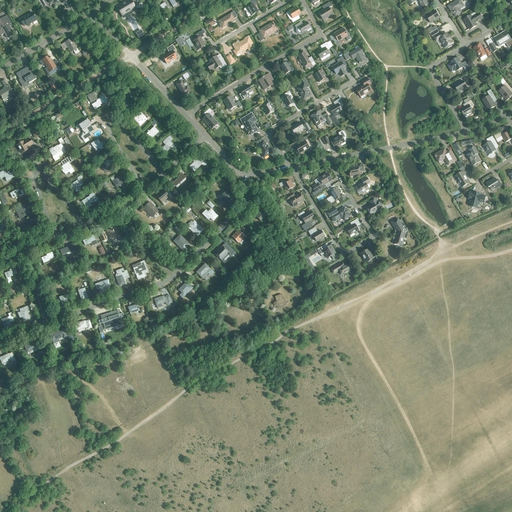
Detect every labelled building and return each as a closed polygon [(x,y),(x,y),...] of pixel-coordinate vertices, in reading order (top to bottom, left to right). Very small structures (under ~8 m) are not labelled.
[(125,4),(117,8),(122,16),(131,10),(133,13),(137,11),(130,0),(129,0),(125,3),(125,4)] [(173,0),(168,0),(173,8),(178,6),(176,3),(173,0)] [(248,7),(246,8),(251,16),(258,12),(254,6),(257,5),(254,0),(253,0),(246,4),(248,7)] [(426,0),(408,0),(411,5),(415,2),(414,1),(415,0),(417,0),(422,8),(429,4),(426,0)] [(456,16),(461,13),(459,10),(464,7),(459,0),(449,7),(453,13),(454,13),(456,16)] [(319,14),(323,20),(332,15),(328,8),(332,6),(330,2),(323,6),(325,10),(319,14)] [(160,6),(163,11),(168,8),(165,3),(160,6)] [(291,20),(293,23),(299,19),(297,16),(300,15),(296,8),(289,12),(293,19),(291,20)] [(426,16),(431,23),(440,18),(436,11),(426,16)] [(26,24),(27,26),(37,20),(33,12),(20,20),(23,26),(26,24)] [(222,29),(235,21),(234,19),(237,17),(234,12),(230,14),(231,14),(218,22),(220,25),(220,27),(220,28),(222,29)] [(476,23),(483,19),(480,12),(472,17),(471,15),(463,19),(470,30),(478,26),(476,23)] [(8,39),(13,35),(11,31),(12,30),(10,26),(13,25),(7,16),(0,19),(0,26),(2,29),(0,29),(0,33),(1,36),(4,34),(8,39)] [(307,32),(311,30),(307,22),(301,26),(300,23),(294,26),(296,29),(296,30),(296,31),(297,33),(298,34),(300,35),(302,33),(306,31),(307,32)] [(257,35),(261,42),(264,39),(264,38),(277,30),(273,23),(259,31),(260,33),(257,35)] [(346,31),(345,32),(343,29),(340,31),(337,33),(337,32),(333,34),(336,39),(333,40),(337,47),(340,45),(338,42),(345,38),(347,41),(351,39),(346,31)] [(494,38),(499,47),(511,40),(505,31),(503,33),(494,38)] [(193,41),(199,50),(205,46),(201,39),(204,37),(201,32),(195,35),(197,39),(193,41)] [(446,34),(443,36),(441,33),(434,38),(436,42),(440,40),(445,49),(446,48),(448,49),(452,47),(452,44),(453,43),(451,39),(450,40),(446,34)] [(242,41),(239,43),(239,42),(238,41),(236,42),(236,43),(232,45),(235,50),(234,51),(234,52),(236,56),(239,54),(240,54),(242,53),(242,52),(247,49),(249,51),(255,48),(248,37),(245,39),(244,39),(244,40),(245,40),(243,41),(242,41)] [(76,55),(79,53),(71,39),(60,46),(62,49),(65,47),(66,46),(70,53),(73,51),(76,55)] [(316,53),(321,62),(325,59),(324,57),(329,54),(327,51),(330,49),(326,43),(320,47),(322,50),(316,53)] [(487,49),(484,51),(480,44),(474,48),(476,51),(476,52),(480,58),(487,54),(488,56),(490,55),(487,49)] [(169,53),(162,57),(166,64),(177,58),(173,51),(175,50),(172,46),(167,49),(169,53)] [(359,64),(365,60),(360,53),(362,51),(360,48),(349,54),(348,52),(343,55),(346,61),(352,58),(353,60),(355,58),(359,64)] [(313,60),(310,62),(304,52),(297,56),(300,60),(299,60),(301,64),(302,63),(304,67),(305,67),(306,70),(312,66),(313,67),(316,65),(313,60)] [(52,63),(52,62),(49,56),(46,58),(45,57),(41,59),(42,61),(40,62),(42,66),(45,64),(47,68),(45,70),(48,74),(53,70),(55,73),(58,71),(62,68),(58,62),(58,61),(55,63),(52,63)] [(222,59),(219,60),(218,60),(216,57),(209,61),(211,63),(207,66),(209,71),(214,68),(215,70),(221,66),(222,68),(226,66),(222,59)] [(341,77),(346,74),(343,70),(345,69),(343,67),(346,65),(342,57),(336,60),(338,63),(331,67),(336,75),(339,73),(341,77)] [(465,62),(462,64),(458,58),(451,62),(451,64),(448,66),(451,71),(455,69),(456,72),(463,67),(466,71),(469,69),(465,62)] [(187,60),(180,65),(185,73),(192,69),(187,60)] [(291,65),(288,67),(286,63),(280,66),(285,75),(291,71),(291,72),(294,70),(291,65)] [(19,73),(17,74),(20,80),(19,81),(22,86),(28,82),(29,84),(36,79),(33,74),(32,74),(29,69),(26,71),(25,70),(19,73)] [(314,75),(319,83),(324,79),(323,77),(325,75),(322,70),(314,75)] [(271,78),(269,80),(266,76),(264,77),(263,77),(262,78),(258,81),(264,90),(272,86),(273,87),(276,85),(271,78)] [(356,90),(361,99),(366,96),(365,95),(371,91),(368,86),(370,84),(366,77),(361,81),(363,85),(356,90)] [(498,80),(503,85),(506,82),(501,77),(498,80)] [(297,88),(303,100),(311,95),(308,91),(307,88),(310,87),(305,78),(301,80),(304,84),(297,88)] [(10,96),(11,97),(15,95),(5,80),(2,82),(5,87),(3,89),(4,89),(0,91),(0,94),(3,100),(10,96)] [(186,84),(183,85),(181,81),(176,84),(183,96),(190,91),(186,84)] [(454,86),(458,92),(467,87),(463,81),(454,86)] [(248,94),(249,95),(253,93),(248,85),(240,90),(242,93),(239,95),(242,101),(245,99),(244,97),(248,94)] [(499,91),(507,100),(511,95),(511,93),(505,86),(499,91)] [(483,100),(489,110),(496,106),(491,98),(494,96),(491,90),(487,92),(489,96),(483,100)] [(283,99),(287,107),(293,104),(288,96),(291,94),(289,92),(287,93),(288,96),(283,99)] [(98,101),(92,105),(95,109),(100,106),(100,105),(104,103),(105,104),(107,102),(103,95),(100,97),(101,98),(98,100),(98,101)] [(239,101),(235,104),(230,97),(224,101),(229,110),(238,105),(239,108),(242,107),(239,101)] [(120,105),(124,109),(131,103),(127,98),(120,105)] [(262,107),(267,115),(273,112),(270,107),(273,105),(269,98),(266,100),(268,104),(262,107)] [(471,100),(470,101),(469,98),(464,101),(467,106),(461,110),(465,118),(469,116),(468,115),(473,111),(471,108),(474,106),(471,100)] [(329,109),(335,118),(338,116),(337,114),(342,111),(340,107),(343,106),(339,99),(333,103),(335,106),(329,109)] [(203,120),(211,130),(218,124),(209,114),(212,112),(210,109),(204,115),(206,117),(203,120)] [(133,119),(140,126),(147,120),(143,116),(145,114),(142,111),(133,119)] [(318,112),(311,116),(316,125),(321,122),(322,124),(326,121),(329,126),(332,124),(328,117),(326,114),(321,117),(318,112)] [(241,120),(250,136),(257,131),(253,123),(256,121),(251,114),(241,120)] [(81,124),(79,125),(82,130),(84,133),(82,134),(83,135),(81,137),(83,141),(91,136),(90,133),(94,130),(87,120),(81,124)] [(304,126),(302,127),(300,123),(291,129),(294,135),(305,128),(307,132),(310,130),(307,124),(303,125),(304,126)] [(73,135),(72,133),(74,132),(71,127),(65,130),(66,133),(67,133),(70,138),(73,135)] [(157,131),(159,130),(156,127),(154,128),(154,127),(147,134),(151,139),(158,132),(157,131)] [(511,138),(508,132),(504,135),(502,131),(494,136),(496,140),(502,136),(506,143),(511,139),(511,138)] [(170,142),(173,139),(171,137),(173,136),(172,135),(168,138),(164,142),(166,144),(165,145),(165,146),(161,149),(165,153),(170,149),(169,148),(172,145),(170,142)] [(341,145),(341,146),(345,144),(341,136),(330,142),(334,148),(341,145)] [(485,152),(487,156),(496,151),(499,147),(493,136),(487,140),(489,143),(484,146),(487,151),(485,152)] [(295,147),(299,154),(309,148),(305,142),(307,140),(305,137),(300,140),(302,143),(295,147)] [(28,148),(33,145),(30,138),(24,142),(23,141),(16,145),(19,150),(19,151),(20,153),(21,153),(22,154),(29,150),(28,148)] [(98,140),(91,144),(93,147),(94,148),(95,150),(96,151),(99,149),(100,150),(105,147),(102,143),(100,145),(98,140)] [(267,146),(266,146),(263,141),(256,146),(264,158),(272,153),(267,146)] [(64,150),(61,151),(57,146),(49,151),(53,156),(52,157),(54,160),(66,153),(64,150)] [(467,156),(473,166),(480,162),(476,155),(478,154),(474,147),(469,150),(471,154),(467,156)] [(451,152),(447,154),(444,149),(434,155),(439,163),(445,159),(448,166),(456,161),(451,152)] [(203,167),(207,163),(201,157),(199,160),(198,159),(189,167),(194,172),(202,165),(203,167)] [(113,160),(110,162),(109,160),(104,163),(100,166),(103,170),(107,167),(109,170),(112,168),(111,167),(115,164),(113,160)] [(68,163),(60,168),(64,174),(64,173),(65,175),(69,172),(70,174),(74,172),(68,163)] [(348,169),(350,177),(360,175),(359,172),(364,171),(363,165),(360,165),(360,167),(348,169)] [(461,173),(456,177),(459,183),(457,184),(460,188),(470,183),(464,174),(467,172),(464,167),(461,169),(459,169),(461,173)] [(9,172),(6,174),(5,171),(0,173),(0,176),(1,179),(5,177),(7,181),(8,182),(9,182),(10,182),(10,181),(10,180),(11,179),(15,177),(13,173),(10,174),(9,172)] [(177,187),(186,179),(181,174),(178,177),(179,178),(172,184),(174,187),(175,185),(177,187)] [(321,191),(326,188),(325,184),(331,180),(328,174),(319,179),(321,183),(318,185),(318,184),(312,187),(315,192),(320,190),(321,191)] [(113,182),(116,188),(126,181),(123,175),(113,182)] [(71,185),(76,193),(81,190),(79,187),(83,185),(80,181),(83,179),(81,176),(77,178),(78,180),(71,185)] [(355,189),(359,195),(368,189),(366,185),(369,183),(366,178),(361,181),(363,184),(355,189)] [(499,180),(497,182),(495,178),(486,184),(489,188),(489,187),(491,190),(494,188),(495,188),(495,189),(502,186),(499,180)] [(293,183),(292,183),(290,181),(285,184),(284,181),(279,184),(280,187),(283,185),(287,191),(295,186),(293,183)] [(336,188),(335,189),(334,186),(328,189),(332,196),(326,199),(329,204),(338,199),(341,202),(346,199),(343,195),(341,196),(336,188)] [(22,191),(19,192),(18,190),(10,194),(12,199),(19,195),(19,197),(24,195),(22,191)] [(168,191),(166,193),(163,190),(156,197),(161,203),(169,197),(171,199),(174,197),(168,191)] [(223,199),(220,201),(226,207),(233,200),(226,192),(221,196),(223,199)] [(94,203),(98,201),(93,193),(89,196),(90,197),(85,200),(82,202),(83,203),(85,207),(87,209),(92,206),(90,203),(93,201),(94,203)] [(293,207),(304,201),(300,193),(296,195),(296,196),(294,197),(293,194),(286,198),(287,201),(289,200),(293,207)] [(477,193),(477,194),(470,193),(468,199),(472,200),(471,207),(477,208),(479,202),(484,203),(486,197),(480,195),(481,194),(477,193)] [(377,202),(375,199),(369,202),(371,205),(366,208),(370,215),(373,213),(374,214),(377,212),(376,211),(381,208),(377,202)] [(159,207),(156,209),(150,202),(143,208),(152,217),(158,211),(161,214),(164,212),(159,207)] [(31,208),(28,210),(27,208),(28,207),(26,203),(19,206),(20,208),(16,210),(20,219),(25,217),(24,215),(27,213),(28,215),(33,213),(31,208)] [(329,211),(326,213),(328,216),(329,218),(331,217),(334,222),(342,217),(344,220),(349,216),(344,208),(339,211),(339,212),(337,213),(334,208),(329,211)] [(213,221),(218,217),(211,210),(208,212),(206,211),(206,210),(202,214),(208,220),(210,218),(213,221)] [(266,212),(264,214),(260,210),(255,216),(260,221),(262,218),(263,219),(264,218),(266,216),(269,219),(271,216),(266,212)] [(304,212),(298,216),(299,218),(301,217),(305,223),(301,226),(304,232),(312,227),(311,224),(309,221),(314,218),(310,212),(305,215),(304,212)] [(346,229),(351,237),(354,235),(353,234),(358,231),(356,227),(360,225),(357,219),(350,223),(352,226),(346,229)] [(403,223),(401,224),(397,219),(391,223),(397,233),(394,244),(401,246),(403,238),(406,239),(407,232),(406,232),(407,230),(403,223)] [(194,221),(193,223),(191,221),(188,224),(190,226),(188,228),(197,237),(203,231),(194,221)] [(116,226),(107,230),(111,241),(121,237),(116,226)] [(321,231),(318,233),(315,228),(308,232),(311,237),(313,236),(316,242),(324,237),(321,231)] [(243,232),(241,234),(239,231),(232,237),(238,243),(244,237),(243,236),(245,234),(243,232)] [(83,241),(85,246),(91,243),(91,242),(95,240),(94,238),(96,237),(95,235),(88,238),(88,239),(83,241)] [(178,242),(184,249),(189,245),(182,238),(178,242)] [(66,248),(60,251),(62,256),(70,252),(71,254),(78,251),(75,243),(73,244),(69,246),(69,247),(66,248)] [(222,247),(215,254),(221,260),(228,253),(231,256),(235,253),(226,244),(223,247),(222,247)] [(331,246),(327,248),(325,245),(317,250),(321,256),(324,254),(327,259),(336,254),(331,246)] [(361,254),(366,263),(373,259),(367,250),(361,254)] [(42,259),(45,265),(55,261),(54,258),(53,255),(56,254),(55,252),(46,255),(47,256),(42,259)] [(133,269),(138,280),(146,277),(145,272),(148,271),(144,261),(140,263),(142,265),(133,269)] [(346,265),(344,266),(342,263),(331,270),(334,274),(339,271),(340,273),(340,272),(342,275),(345,274),(350,271),(346,265)] [(198,271),(203,276),(209,269),(205,264),(198,271)] [(5,274),(7,279),(12,276),(12,275),(17,273),(16,271),(17,270),(16,268),(9,270),(10,272),(5,274)] [(127,270),(124,271),(123,269),(116,271),(116,272),(116,274),(115,276),(119,286),(126,284),(125,280),(126,277),(125,274),(128,273),(127,270)] [(100,293),(106,291),(105,288),(110,286),(108,280),(95,285),(97,290),(99,289),(100,293)] [(85,289),(77,291),(79,297),(80,296),(81,298),(81,299),(90,296),(89,295),(91,294),(87,281),(83,282),(85,289)] [(179,290),(183,295),(190,288),(187,286),(189,284),(187,282),(179,290)] [(284,299),(283,299),(281,294),(274,297),(276,302),(273,303),(273,305),(276,306),(277,308),(286,306),(288,303),(284,299)] [(65,308),(67,307),(66,305),(69,304),(65,295),(59,298),(63,307),(64,306),(65,308)] [(171,303),(172,303),(169,296),(165,297),(166,298),(164,299),(164,296),(154,299),(157,309),(163,307),(162,304),(166,303),(166,305),(169,304),(170,306),(172,306),(171,303)] [(128,308),(130,314),(139,311),(138,305),(128,308)] [(24,322),(30,319),(27,312),(29,312),(27,307),(20,310),(21,312),(18,314),(20,318),(22,318),(24,322)] [(102,320),(98,321),(99,325),(101,324),(103,323),(105,329),(122,323),(121,318),(124,317),(123,313),(119,314),(118,311),(111,313),(109,313),(110,315),(107,316),(107,314),(102,316),(101,316),(102,320)] [(1,320),(5,329),(11,327),(9,322),(11,322),(11,320),(13,319),(11,313),(8,314),(9,317),(1,320)] [(88,329),(92,328),(89,320),(86,322),(85,322),(85,321),(75,324),(77,331),(78,331),(78,333),(84,331),(84,329),(88,328),(88,329)] [(63,340),(67,338),(63,329),(50,336),(53,344),(58,342),(57,340),(62,337),(63,340)] [(25,347),(27,353),(36,349),(33,343),(25,347)] [(3,358),(0,359),(2,364),(3,364),(4,366),(9,364),(8,362),(11,360),(11,362),(15,360),(12,353),(8,355),(8,354),(2,357),(3,358)]
